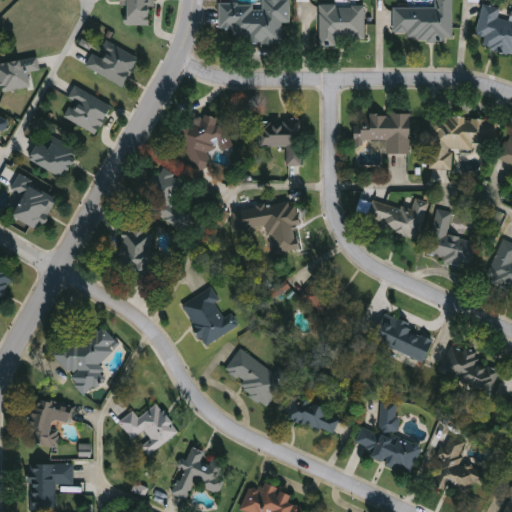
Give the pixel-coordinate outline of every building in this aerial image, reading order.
[(129,26),(128,1),(110,1),(110,0),(153,0),(154,26),(129,26)] [(220,3),(263,3),(263,0),(291,0),(291,23),(283,23),(283,42),(234,41),(234,29),(220,29),(220,3)] [(453,0),(453,41),(408,40),(408,33),(394,33),(394,7),(435,7),(435,0),(453,0)] [(482,4),(476,35),(485,37),(483,47),(511,53),(511,16),(511,21),(498,18),(500,8),(482,4)] [(321,42),(321,5),(366,5),(366,42),(321,42)] [(138,57),(107,41),(99,57),(92,53),(85,67),(124,86),(138,57)] [(40,71),(38,58),(0,62),(0,77),(0,78),(2,91),(31,88),(28,72),(40,71)] [(112,106),(75,85),(68,97),(76,102),(72,109),(69,107),(64,117),(96,135),(112,106)] [(177,130),(216,112),(232,146),(210,156),(214,165),(198,172),(177,130)] [(412,154),(387,154),(387,143),(362,143),(362,113),(412,114),(412,154)] [(0,114),(9,119),(0,140),(0,114)] [(430,170),(432,118),(498,120),(497,145),(475,144),(475,151),(454,150),(453,171),(430,170)] [(304,166),(287,166),(287,147),(260,147),(260,121),(303,121),(304,166)] [(511,167),(499,161),(511,133),(511,167)] [(39,142),(50,148),(54,139),(79,150),(66,178),(30,161),(39,142)] [(187,229),(146,216),(161,168),(187,176),(177,206),(192,211),(187,229)] [(20,195),(11,191),(19,175),(59,195),(42,230),(11,215),(20,195)] [(420,241),(372,229),(378,202),(412,211),(415,199),(429,203),(420,241)] [(302,230),(296,231),(302,251),(277,258),(268,225),(258,228),(253,211),(293,200),(302,230)] [(438,209),(455,214),(449,234),(485,245),(477,270),(425,255),(438,209)] [(123,231),(156,230),(156,283),(123,283),(123,231)] [(511,289),(488,281),(502,239),(511,242),(511,289)] [(0,304),(0,267),(16,276),(0,304)] [(300,299),(317,279),(357,311),(340,332),(300,299)] [(278,295),(290,288),(287,282),(274,289),(278,295)] [(241,326),(207,347),(182,306),(211,289),(227,316),(233,313),(241,326)] [(375,340),(387,315),(436,339),(424,363),(375,340)] [(99,365),(108,381),(81,396),(57,354),(105,327),(116,346),(111,349),(115,356),(99,365)] [(452,348),(503,366),(493,394),(443,376),(452,348)] [(269,407),(224,375),(242,349),(288,381),(269,407)] [(335,434),(287,418),(294,397),(342,413),(335,434)] [(28,443),(36,399),(76,407),(73,423),(56,420),(54,431),(60,432),(57,448),(28,443)] [(134,412),(139,419),(160,404),(181,433),(149,457),(142,446),(151,440),(145,431),(133,440),(120,422),(134,412)] [(414,474),(372,461),(375,450),(358,445),(363,428),(378,433),(387,405),(403,410),(395,437),(423,445),(414,474)] [(468,442),(460,465),(492,475),(488,487),(470,482),(466,495),(434,484),(450,436),(468,442)] [(188,501),(171,493),(194,448),(232,467),(219,494),(197,483),(188,501)] [(30,511),(30,465),(75,465),(75,485),(57,485),(57,511),(30,511)] [(247,511),(242,510),(251,487),(261,491),(264,484),(298,497),(293,510),(297,511),(247,511)]
